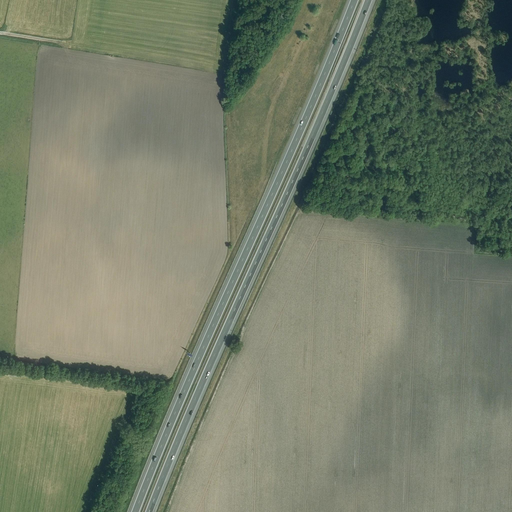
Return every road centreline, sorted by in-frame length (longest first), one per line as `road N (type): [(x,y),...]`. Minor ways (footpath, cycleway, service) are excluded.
road 1 (motorway): [(149,511),(369,0)]
road 2 (motorway): [(353,0),(134,511)]
